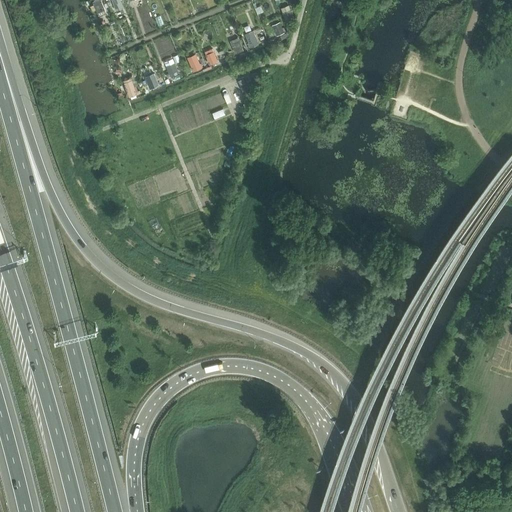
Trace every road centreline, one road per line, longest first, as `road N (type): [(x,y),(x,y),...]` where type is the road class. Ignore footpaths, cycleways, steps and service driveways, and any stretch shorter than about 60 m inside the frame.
road 1 (motorway): [(399,511),(367,420),(325,368),(258,334),(134,294),(94,263),(50,196),(0,72)]
road 2 (motorway): [(113,511),(0,82)]
road 3 (motorway): [(135,511),(141,424),(172,388),(216,368),(273,377),(296,394),(336,454),(358,511)]
road 4 (motorway): [(74,511),(0,250)]
